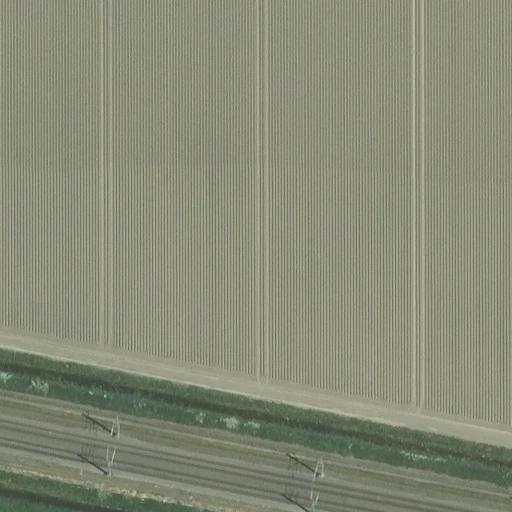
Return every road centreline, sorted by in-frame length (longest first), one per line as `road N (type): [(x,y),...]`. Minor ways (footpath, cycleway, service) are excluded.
road 1 (track): [(511,496),(0,395)]
road 2 (track): [(216,511),(0,469)]
